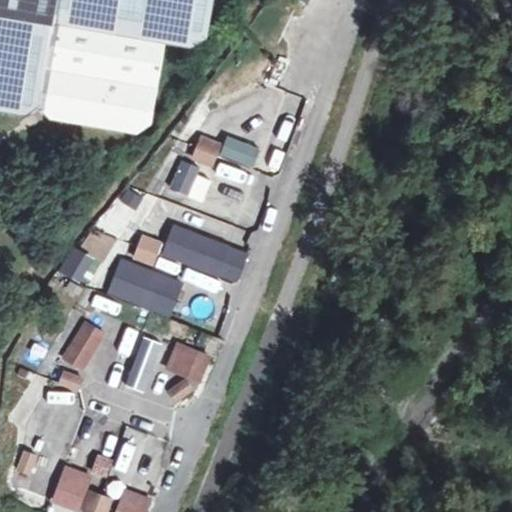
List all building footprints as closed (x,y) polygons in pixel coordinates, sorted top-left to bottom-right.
[(0,0),(0,110),(27,115),(38,107),(39,109),(54,24),(167,43),(193,47),(208,38),(214,0),(0,0)] [(49,119),(138,135),(151,124),(167,43),(54,24),(39,109),(49,119)] [(223,143),(200,135),(191,160),(213,169),(223,143)] [(262,149),(229,137),(222,156),(255,168),(262,149)] [(199,168),(180,160),(168,188),(187,196),(199,168)] [(118,240),(136,211),(113,197),(95,226),(118,240)] [(179,206),(159,197),(144,233),(164,242),(179,206)] [(229,248),(173,226),(161,255),(218,277),(229,248)] [(142,233),(132,257),(154,266),(164,243),(142,233)] [(85,285),(99,259),(73,245),(59,271),(85,285)] [(160,288),(117,270),(108,290),(152,308),(160,288)] [(83,324),(63,356),(85,370),(105,338),(83,324)] [(160,364),(170,350),(148,335),(138,350),(160,364)] [(210,358),(176,345),(166,370),(200,383),(210,358)] [(79,389),(82,375),(62,371),(59,385),(79,389)] [(148,436),(129,429),(110,478),(129,485),(148,436)] [(22,450),(14,477),(28,481),(37,454),(22,450)] [(107,479),(113,459),(97,454),(91,474),(107,479)] [(60,477),(35,467),(22,497),(48,507),(60,477)] [(82,511),(95,477),(66,467),(53,502),(79,511),(82,511)] [(147,511),(152,499),(125,489),(116,511),(147,511)]
